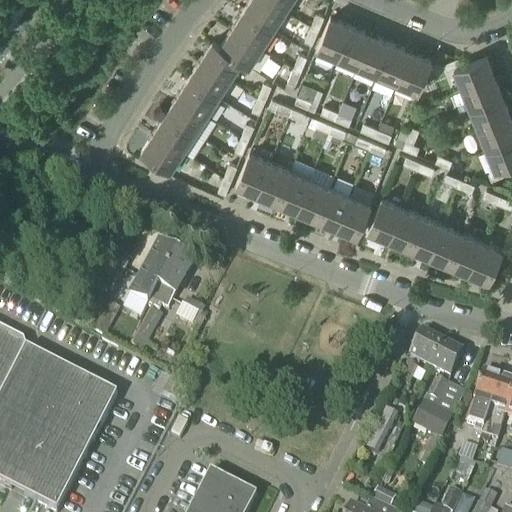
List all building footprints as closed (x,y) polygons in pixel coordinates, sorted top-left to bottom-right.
[(273,29),(285,11),(267,0),(250,0),(244,11),(273,29)] [(267,0),(285,11),(292,0),(267,0)] [(232,29),(261,48),(273,29),(244,11),(232,29)] [(311,28),(318,32),(324,18),(317,14),(311,28)] [(336,59),(350,26),(330,18),(317,50),(336,59)] [(350,26),(336,59),(356,67),(370,34),(350,26)] [(311,45),(318,32),(311,28),(304,42),(311,45)] [(249,66),(261,48),(232,29),(220,47),(249,66)] [(376,76),(390,43),(370,34),(356,67),(376,76)] [(202,61),(231,81),(242,63),(248,67),(249,66),(220,47),(214,43),(202,61)] [(390,43),(376,76),(397,84),(410,52),(390,43)] [(410,52),(397,84),(418,93),(432,61),(410,52)] [(293,69),(300,72),(306,58),(299,55),(293,69)] [(463,90),(495,77),(487,56),(461,67),(458,59),(444,65),(447,72),(454,69),(463,90)] [(219,99),(231,81),(202,61),(190,79),(219,99)] [(294,86),(300,72),(293,69),(287,83),(294,86)] [(471,110),(503,97),(495,77),(463,90),(471,110)] [(214,105),(219,99),(190,79),(178,97),(206,117),(214,105)] [(257,98),(265,101),(270,87),(263,85),(257,98)] [(308,109),(311,102),(297,96),(294,103),(308,109)] [(166,116),(194,135),(206,117),(178,97),(166,116)] [(503,97),(471,110),(479,130),(511,117),(503,97)] [(259,115),(265,101),(257,98),(252,112),(259,115)] [(288,116),(291,109),(277,103),(274,110),(288,116)] [(333,120),(337,113),(323,107),(320,114),(333,120)] [(291,109),(288,116),(303,123),(306,116),(306,115),(291,108),(291,109)] [(337,113),(333,120),(347,126),(350,118),(337,113)] [(182,154),(194,135),(166,116),(154,134),(182,154)] [(511,140),(511,118),(511,117),(479,130),(472,133),(480,154),(488,150),(511,140)] [(329,134),(332,127),(317,120),(314,127),(329,134)] [(241,138),(248,141),(254,128),(247,124),(241,138)] [(374,137),(377,130),(363,124),(360,131),(374,137)] [(332,127),(329,134),(341,139),(345,132),(332,127)] [(406,141),(413,144),(419,130),(411,127),(406,141)] [(377,130),(374,137),(388,143),(391,136),(377,130)] [(170,171),(182,154),(154,134),(143,152),(170,171)] [(371,143),(372,142),(357,136),(357,137),(354,144),(368,150),(371,143)] [(242,155),(248,141),(241,138),(235,152),(242,155)] [(511,140),(488,150),(496,170),(488,174),(491,181),(505,176),(502,168),(511,164),(511,140)] [(419,147),(413,144),(406,141),(402,149),(416,155),(419,147)] [(371,143),(368,150),(383,156),(385,149),(371,143)] [(255,194),(268,162),(249,154),(236,186),(255,194)] [(448,168),(451,161),(438,156),(435,163),(448,168)] [(417,171),(420,164),(406,158),(403,165),(417,171)] [(275,203),(289,171),(268,162),(255,194),(275,203)] [(420,164),(417,171),(431,177),(434,169),(420,164)] [(229,165),(224,179),(231,182),(236,168),(229,165)] [(289,171),(275,203),(296,212),(310,179),(289,171)] [(456,187),(459,180),(445,175),(443,181),(456,187)] [(225,195),(231,182),(224,179),(218,192),(225,195)] [(316,220),(329,188),(310,179),(296,212),(316,220)] [(459,180),(456,187),(470,193),(472,186),(459,180)] [(329,188),(316,220),(335,228),(349,196),(329,188)] [(497,204),(500,197),(486,191),(483,199),(497,204)] [(349,196),(335,228),(357,237),(370,205),(349,196)] [(511,202),(500,197),(497,204),(511,210),(511,207),(511,202)] [(388,242),(402,208),(380,199),(367,233),(388,242)] [(408,250),(421,216),(402,208),(388,242),(408,250)] [(421,216),(408,250),(427,258),(441,225),(421,216)] [(447,266),(461,233),(441,225),(427,258),(447,266)] [(461,233),(447,266),(467,274),(481,241),(461,233)] [(481,241),(467,274),(488,283),(502,250),(481,241)] [(177,256),(160,246),(131,298),(149,307),(152,301),(177,256)] [(177,256),(152,301),(169,310),(194,265),(177,256)] [(124,274),(129,266),(120,261),(115,269),(124,274)] [(104,338),(120,310),(108,304),(93,332),(104,338)] [(143,353),(163,316),(150,309),(136,336),(142,339),(136,349),(143,353)] [(451,380),(463,353),(423,334),(407,366),(398,384),(409,389),(418,371),(417,371),(420,364),(440,375),(437,381),(428,399),(427,398),(424,404),(424,403),(412,426),(431,436),(422,452),(425,454),(420,462),(428,466),(441,442),(465,394),(447,386),(451,380)] [(0,485),(51,511),(59,511),(95,442),(118,398),(0,337),(0,485)] [(476,428),(474,434),(483,436),(495,397),(494,397),(497,388),(499,389),(503,380),(484,374),(467,425),(476,428)] [(152,394),(176,406),(185,387),(161,375),(152,394)] [(495,397),(483,436),(489,439),(490,439),(494,429),(501,431),(507,415),(511,401),(511,383),(503,380),(499,389),(497,388),(494,397),(495,397)] [(384,472),(405,429),(396,424),(403,408),(389,402),(384,413),(386,414),(366,454),(378,459),(374,468),(384,472)] [(508,470),(511,457),(511,455),(502,452),(497,466),(508,470)] [(452,472),(461,476),(472,465),(458,459),(452,472)] [(250,511),(257,499),(211,475),(191,511),(250,511)] [(449,490),(440,509),(446,511),(454,511),(462,496),(449,490)] [(497,497),(484,491),(474,511),(494,511),(490,510),(497,497)] [(392,511),(390,511),(370,501),(364,511),(362,511),(352,506),(351,507),(348,511),(392,511)] [(432,511),(433,509),(416,502),(411,511),(432,511)]
